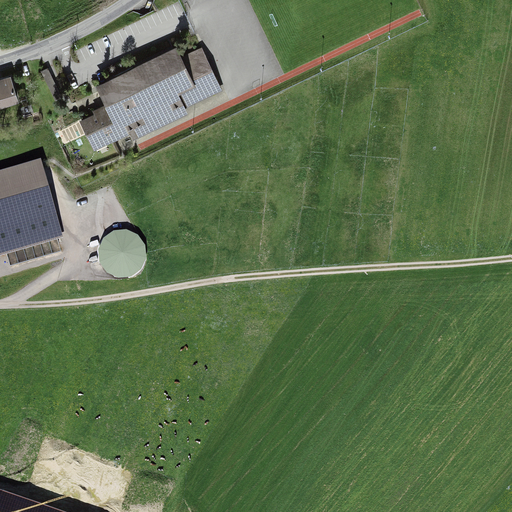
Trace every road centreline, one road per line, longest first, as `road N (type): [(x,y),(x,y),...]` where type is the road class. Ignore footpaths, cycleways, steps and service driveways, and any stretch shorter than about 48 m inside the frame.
road 1 (track): [(511,258),(0,305)]
road 2 (unclassified): [(131,0),(73,34),(0,61)]
